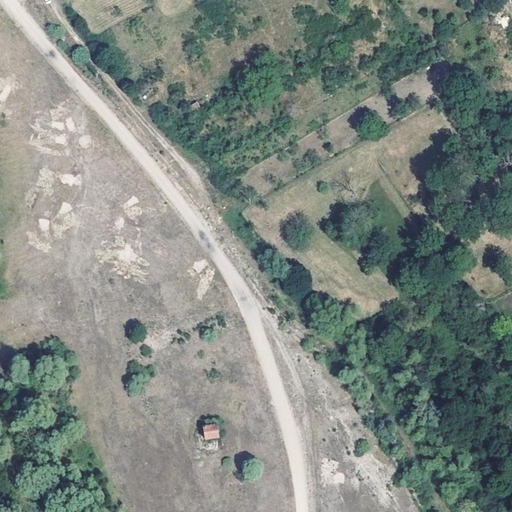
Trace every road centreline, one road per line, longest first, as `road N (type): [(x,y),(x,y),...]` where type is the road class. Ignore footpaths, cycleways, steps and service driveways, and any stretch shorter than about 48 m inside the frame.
road 1 (track): [(304,511),(286,382),(227,265),(7,0)]
road 2 (track): [(56,0),(119,96),(197,176),(242,206)]
